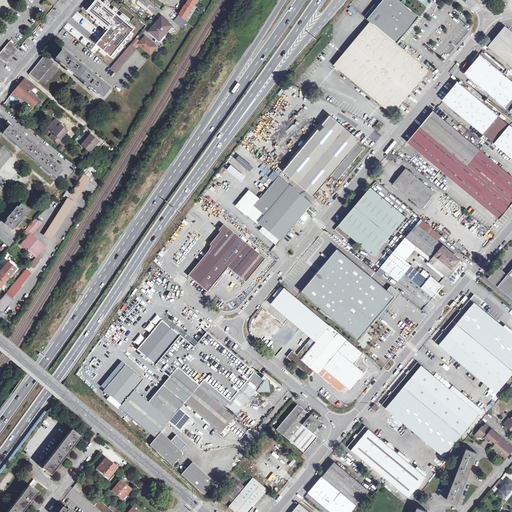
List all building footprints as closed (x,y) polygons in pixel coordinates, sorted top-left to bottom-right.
[(148,0),(139,0),(139,1),(156,15),(160,10),(148,0)] [(190,0),(185,0),(184,2),(191,8),(193,6),(189,2),(190,0)] [(381,5),(369,19),(372,21),(405,50),(408,46),(401,39),(420,17),(405,4),(407,1),(405,1),(404,0),(403,0),(402,2),(400,0),(384,0),(382,2),(380,0),(378,2),(381,5)] [(97,7),(95,9),(91,14),(101,22),(101,21),(105,17),(99,12),(100,10),(97,7)] [(111,14),(104,22),(108,25),(114,17),(111,14)] [(180,16),(175,22),(181,27),(186,22),(180,16)] [(161,17),(149,32),(159,41),(164,35),(166,36),(170,31),(168,30),(171,26),(161,17)] [(405,50),(372,21),(335,64),(393,114),(404,101),(430,70),(405,50)] [(511,32),(505,26),(488,47),(511,66),(511,32)] [(144,37),(138,44),(150,54),(156,47),(144,37)] [(135,39),(130,45),(133,48),(138,42),(135,39)] [(12,57),(20,48),(11,41),(0,54),(0,61),(5,66),(12,57)] [(115,73),(136,50),(133,48),(130,45),(109,68),(115,73)] [(111,89),(64,49),(56,59),(105,98),(111,89)] [(55,62),(46,55),(39,63),(29,74),(38,82),(55,62)] [(511,111),(511,109),(511,82),(479,55),(477,57),(465,73),(488,92),(505,106),(511,111)] [(34,87),(24,79),(12,94),(18,99),(22,95),(29,101),(27,103),(34,108),(39,101),(30,93),(34,87)] [(442,100),(488,138),(503,120),(457,82),(449,91),(446,95),(442,100)] [(26,117),(14,107),(11,110),(23,120),(26,117)] [(511,177),(433,111),(407,142),(499,219),(506,211),(511,203),(511,177)] [(331,116),(283,171),(313,196),(328,179),(332,175),(338,180),(364,149),(358,144),(360,141),(331,116)] [(511,128),(503,120),(488,138),(511,157),(511,128)] [(47,130),(54,136),(52,139),(58,145),(61,142),(60,141),(67,134),(60,127),(61,125),(56,121),(47,130)] [(2,124),(1,125),(4,129),(5,129),(7,131),(9,128),(3,122),(2,124)] [(18,134),(10,127),(9,128),(7,131),(4,134),(56,179),(62,171),(55,165),(56,164),(55,163),(53,162),(52,163),(39,152),(40,151),(39,149),(37,148),(36,149),(21,136),(22,135),(21,134),(20,133),(18,134)] [(96,147),(90,154),(93,157),(103,145),(91,134),(86,139),(87,140),(88,141),(91,137),(99,143),(96,147)] [(87,140),(81,148),(90,154),(96,147),(99,143),(91,137),(88,141),(87,140)] [(236,159),(250,171),(254,167),(240,155),(236,159)] [(80,170),(99,186),(101,184),(99,181),(99,180),(94,176),(94,175),(91,173),(92,172),(91,171),(93,169),(92,168),(93,166),(88,162),(80,170)] [(227,169),(242,181),(246,176),(231,164),(227,169)] [(406,168),(393,184),(422,208),(435,193),(406,168)] [(45,237),(51,240),(89,179),(84,175),(82,178),(78,183),(73,192),(70,197),(69,198),(45,237)] [(290,185),(279,176),(276,180),(287,189),(290,185)] [(287,189),(276,180),(254,206),(265,215),(259,223),(280,241),(292,227),(312,203),(290,185),(287,189)] [(371,187),(354,207),(334,229),(353,246),(357,242),(372,254),(388,235),(405,216),(371,187)] [(30,211),(22,204),(19,207),(18,206),(10,215),(7,219),(9,220),(6,223),(14,230),(30,211)] [(437,241),(441,236),(421,219),(417,224),(437,241)] [(45,248),(31,236),(41,225),(35,220),(24,233),(28,236),(21,246),(36,258),(29,266),(33,269),(42,258),(39,255),(45,248)] [(437,241),(417,224),(405,237),(416,246),(431,258),(443,245),(437,241)] [(265,259),(224,225),(219,231),(222,234),(213,246),(215,247),(191,276),(209,291),(228,268),(245,282),(265,259)] [(0,231),(0,240),(10,250),(15,244),(0,231)] [(416,246),(405,237),(398,245),(409,254),(416,246)] [(355,263),(326,239),(310,258),(331,277),(333,275),(340,281),(326,298),(340,311),(336,316),(370,345),(387,325),(391,328),(393,326),(396,322),(392,318),(404,304),(356,264),(355,263)] [(409,254),(398,245),(393,251),(394,251),(404,260),(409,254)] [(463,262),(443,245),(431,258),(428,262),(448,279),(454,271),(463,262)] [(469,250),(465,257),(473,260),(476,254),(469,250)] [(394,251),(380,268),(426,305),(434,295),(439,290),(440,290),(443,286),(424,270),(420,274),(404,260),(394,251)] [(9,263),(1,272),(9,279),(17,269),(9,263)] [(497,286),(511,298),(511,268),(507,274),(505,273),(506,273),(498,266),(488,278),(497,286)] [(1,300),(0,301),(0,308),(3,311),(3,310),(5,311),(14,300),(13,298),(22,287),(21,286),(32,273),(27,269),(1,300)] [(9,279),(2,273),(0,275),(0,287),(1,288),(9,279)] [(166,300),(174,290),(155,274),(106,333),(117,341),(158,293),(166,300)] [(329,326),(284,288),(272,303),(312,337),(317,341),(329,326)] [(464,307),(446,328),(507,379),(511,373),(511,335),(479,307),(483,302),(474,295),(464,307)] [(150,333),(162,319),(157,314),(144,329),(150,333)] [(177,367),(194,347),(180,336),(161,321),(137,350),(155,366),(169,377),(158,391),(148,402),(134,390),(143,379),(125,365),(103,391),(121,406),(119,408),(155,438),(161,432),(168,423),(185,403),(199,386),(177,367)] [(317,341),(312,347),(307,343),(297,355),(292,351),(287,357),(302,369),(309,375),(314,369),(340,391),(345,386),(350,390),(356,382),(364,372),(355,364),(363,353),(330,325),(329,326),(317,341)] [(507,379),(446,328),(435,342),(495,393),(507,379)] [(221,433),(240,410),(255,392),(258,394),(270,393),(269,381),(263,376),(261,379),(206,333),(194,347),(177,367),(199,386),(185,403),(221,433)] [(132,354),(145,338),(140,334),(127,350),(132,354)] [(317,341),(312,337),(307,343),(312,347),(317,341)] [(417,363),(411,371),(472,422),(478,414),(417,363)] [(444,457),(472,422),(411,371),(395,389),(382,405),(406,425),(408,427),(405,431),(412,437),(415,433),(444,457)] [(297,405),(276,430),(289,441),(304,453),(309,447),(317,437),(312,433),(315,430),(321,423),(310,415),(297,405)] [(511,414),(503,424),(511,431),(511,414)] [(485,438),(487,440),(491,443),(494,446),(492,447),(495,450),(495,452),(500,457),(503,456),(505,459),(511,450),(511,446),(498,435),(494,431),(486,424),(484,427),(482,427),(475,435),(477,438),(480,437),(483,440),(485,438)] [(427,477),(365,426),(357,436),(355,438),(347,448),(409,499),(427,477)] [(72,430),(42,469),(52,476),(58,468),(59,469),(62,466),(61,464),(72,449),(74,450),(77,446),(75,445),(81,437),(72,430)] [(150,445),(172,466),(182,455),(182,452),(180,450),(171,441),(161,432),(155,438),(150,445)] [(186,444),(176,435),(171,441),(180,450),(186,444)] [(466,449),(446,499),(457,503),(476,453),(466,449)] [(106,459),(97,469),(109,478),(112,475),(111,474),(116,467),(106,459)] [(292,476),(302,464),(297,460),(287,472),(292,476)] [(215,483),(193,462),(181,474),(197,490),(204,495),(215,483)] [(328,470),(323,476),(342,492),(357,505),(369,490),(335,462),(328,470)] [(328,508),(342,492),(323,476),(312,489),(309,492),(328,508)] [(249,511),(257,503),(268,491),(254,478),(228,507),(234,511),(249,511)] [(237,479),(223,495),(231,502),(244,486),(237,479)] [(501,490),(498,494),(503,498),(506,495),(507,495),(511,489),(511,481),(509,479),(505,483),(506,483),(500,490),(501,490)] [(23,511),(29,505),(31,506),(34,502),(32,501),(38,493),(33,489),(37,483),(34,480),(29,486),(7,511),(23,511)] [(120,481),(112,491),(122,500),(130,490),(120,481)] [(78,482),(73,489),(100,511),(113,511),(110,510),(108,508),(99,501),(78,482)]
